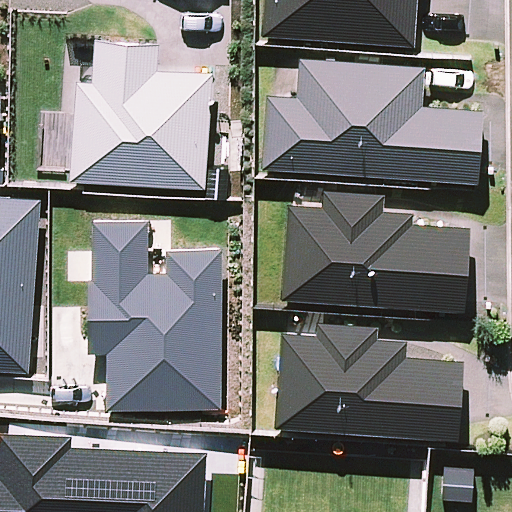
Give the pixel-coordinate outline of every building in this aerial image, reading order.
[(272,0),(269,34),(413,47),(417,0),(272,0)] [(425,66),(301,56),(298,96),(276,94),(270,166),(478,181),(483,109),(422,104),(425,66)] [(465,309),(470,226),(411,222),(412,211),(382,210),(383,192),(324,189),(323,206),(289,204),(284,298),(465,309)] [(72,361),(51,359),(50,375),(71,377),(70,383),(152,391),(158,327),(76,319),(72,361)] [(402,356),(403,337),(380,336),(381,325),(284,321),(279,427),(459,436),(462,359),(402,356)] [(177,511),(185,448),(100,439),(92,511),(177,511)]
